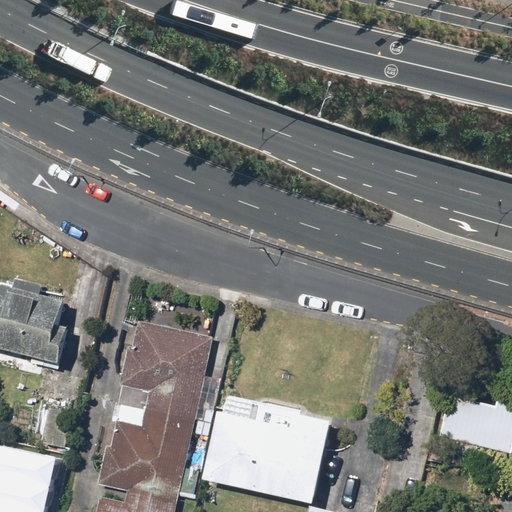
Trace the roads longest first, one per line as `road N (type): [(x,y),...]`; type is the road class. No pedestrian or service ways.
road 1 (primary): [(0,7),(386,178),(511,214)]
road 2 (primary): [(511,286),(230,197),(0,90)]
